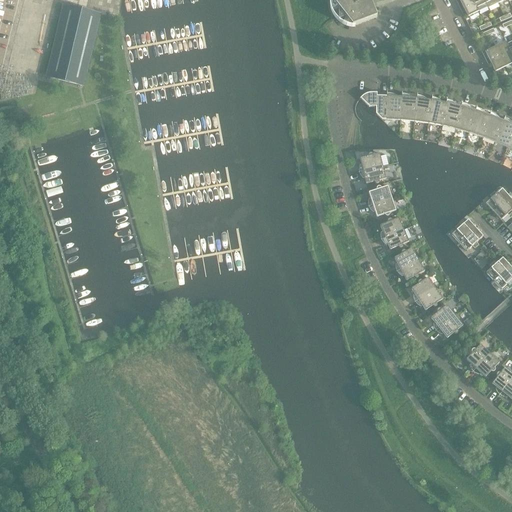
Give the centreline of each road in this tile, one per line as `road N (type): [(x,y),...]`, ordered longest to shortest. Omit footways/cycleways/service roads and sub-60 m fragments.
road 1 (residential): [(511,425),(440,363),(395,304),(355,222),(333,123),(335,65),(482,89)]
road 2 (unclassified): [(70,511),(0,381)]
